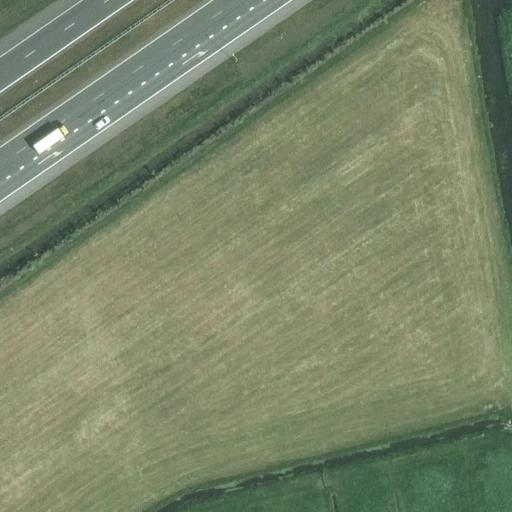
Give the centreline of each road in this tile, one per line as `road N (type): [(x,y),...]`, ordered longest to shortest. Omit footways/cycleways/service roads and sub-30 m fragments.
road 1 (motorway): [(0,166),(240,0)]
road 2 (motorway): [(106,0),(0,73)]
